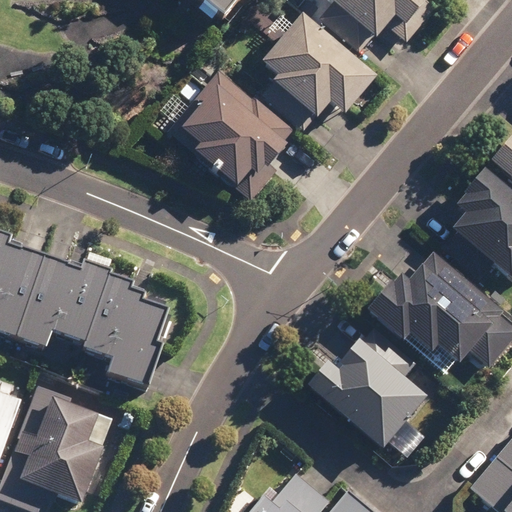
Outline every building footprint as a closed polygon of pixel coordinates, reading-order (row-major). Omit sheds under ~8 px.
[(206,0),(230,20),(246,0),(206,0)] [(434,0),(325,0),(334,6),(321,22),(362,55),(376,39),(381,43),(401,19),(412,28),(434,0)] [(375,78),(302,15),(261,62),(280,79),(263,97),(305,133),(320,116),(324,120),(337,106),(345,113),(375,78)] [(249,100),(225,76),(171,131),(213,173),(222,164),(234,176),(232,178),(243,189),(258,174),(265,181),(295,151),(287,144),(295,137),(254,96),(249,100)] [(511,147),(497,165),(511,178),(511,147)] [(511,189),(491,172),(462,205),(470,212),(441,247),(483,283),(497,267),(511,280),(511,189)] [(0,332),(29,341),(53,261),(22,252),(25,241),(12,237),(15,228),(0,223),(0,332)] [(508,316),(435,255),(413,282),(405,276),(374,313),(411,343),(416,336),(440,356),(445,349),(469,369),(477,360),(492,372),(511,347),(511,329),(503,322),(508,316)] [(95,351),(118,277),(119,273),(89,264),(87,272),(53,261),(29,341),(54,349),(58,335),(90,344),(89,349),(95,351)] [(118,277),(95,351),(117,357),(112,373),(159,387),(187,298),(118,277)] [(334,362),(312,387),(389,453),(433,401),(407,379),(420,364),(379,329),(344,369),(334,362)] [(74,398),(42,387),(30,418),(42,422),(36,438),(29,436),(22,457),(30,459),(14,508),(24,511),(59,511),(64,501),(89,509),(108,452),(91,447),(101,416),(71,406),(74,398)] [(0,391),(0,494),(25,416),(30,401),(0,391)] [(511,511),(511,438),(455,506),(462,511),(511,511)] [(333,510),(299,483),(275,511),(371,511),(348,492),(333,510)]
